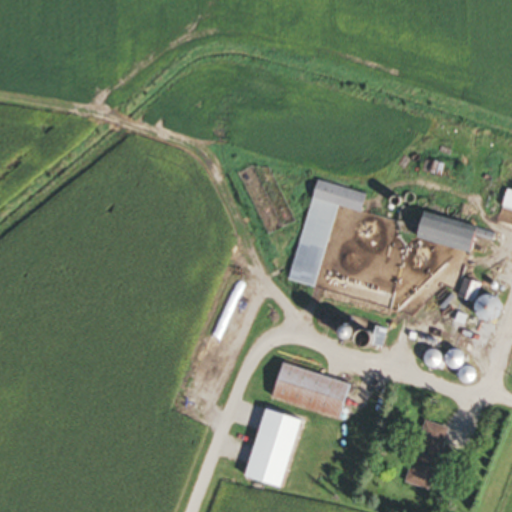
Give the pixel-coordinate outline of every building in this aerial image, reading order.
[(287,284),(314,290),(333,209),(357,215),(362,195),(311,183),(287,284)] [(496,210),(511,214),(511,193),(502,191),(496,210)] [(466,257),(473,231),(412,214),(404,239),(466,257)] [(466,298),(466,322),(489,322),(489,298),(466,298)] [(266,401),(340,422),(350,387),(275,366),(266,401)] [(274,491),(294,423),(258,412),(238,481),(274,491)] [(444,429),(418,422),(401,485),(427,492),(444,429)]
